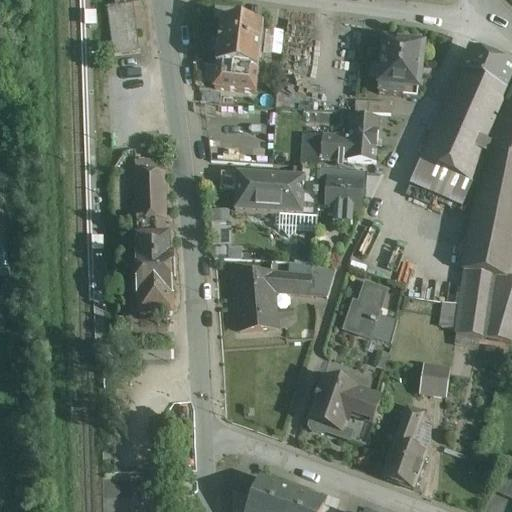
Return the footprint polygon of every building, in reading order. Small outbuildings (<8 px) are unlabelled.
[(139,0),(115,0),(117,8),(117,10),(133,7),(141,6),(139,0)] [(117,8),(107,10),(114,58),(139,55),(133,7),(117,10),(117,8)] [(96,15),(85,15),(85,29),(96,29),(96,15)] [(264,30),(222,25),(217,69),(259,74),(264,30)] [(282,56),(283,31),(266,30),(265,55),(282,56)] [(424,49),(385,44),(380,88),(379,97),(404,100),(405,91),(420,92),(421,77),(422,77),(423,66),(424,49)] [(511,80),(511,69),(479,56),(469,79),(507,94),(511,80)] [(259,74),(217,69),(215,90),(256,95),(259,74)] [(475,210),(463,272),(466,273),(491,136),(504,106),(503,105),(507,94),(469,79),(459,75),(413,183),(475,210)] [(511,95),(507,107),(504,106),(491,136),(511,145),(511,95)] [(392,106),(355,104),(355,116),(391,118),(392,106)] [(379,123),(351,120),(349,141),(347,165),(376,167),(379,123)] [(511,145),(491,136),(466,273),(495,279),(510,283),(511,275),(511,145)] [(349,141),(323,139),(322,163),(347,165),(349,141)] [(215,142),(215,162),(244,162),(244,141),(215,142)] [(163,164),(135,165),(136,178),(164,177),(163,164)] [(303,171),(295,170),(294,181),(302,182),(303,171)] [(321,173),(303,171),(302,182),(304,182),(302,219),(317,220),(318,220),(318,213),(320,183),(321,173)] [(338,174),(321,172),(321,173),(320,183),(329,184),(329,183),(337,184),(337,183),(338,174)] [(167,241),(157,241),(156,222),(165,222),(164,177),(136,178),(137,221),(140,318),(154,318),(168,317),(172,317),(171,283),(174,283),(173,262),(168,262),(167,241)] [(238,178),(223,177),(222,193),(237,194),(238,180),(238,178)] [(294,181),(238,178),(238,180),(237,194),(236,213),(235,215),(277,218),(302,219),(304,182),(302,182),(294,181)] [(329,184),(320,183),(318,213),(327,214),(329,184)] [(363,186),(337,184),(337,183),(337,184),(329,183),(327,214),(327,215),(334,215),(334,227),(353,228),(353,216),(361,217),(363,186)] [(302,219),(277,218),(276,229),(279,232),(282,233),(288,239),(288,240),(289,240),(289,239),(295,233),(316,235),(317,220),(302,219)] [(103,240),(92,240),(92,254),(103,254),(103,240)] [(284,251),(271,251),(271,264),(284,264),(284,251)] [(311,268),(289,266),(288,278),(312,280),(311,268)] [(336,270),(311,268),(312,280),(333,282),(336,270)] [(466,273),(461,308),(457,332),(457,337),(480,340),(486,341),(495,279),(466,273)] [(272,276),(234,279),(240,335),(277,332),(274,296),(272,276)] [(288,278),(272,276),(274,296),(313,299),(312,280),(288,278)] [(333,282),(312,280),(313,299),(327,301),(333,282)] [(366,287),(356,317),(351,315),(345,333),(392,349),(397,331),(376,324),(386,294),(366,287)] [(461,308),(445,305),(441,329),(457,332),(461,308)] [(480,340),(457,337),(455,347),(479,350),(480,340)] [(379,351),(374,367),(385,370),(390,354),(379,351)] [(451,373),(424,369),(420,396),(447,400),(451,373)] [(382,400),(324,380),(310,422),(312,422),(328,429),(329,429),(343,433),(348,418),(373,427),(382,400)] [(408,411),(396,445),(411,450),(423,417),(408,411)] [(328,429),(312,422),(309,429),(311,433),(322,436),(325,435),(326,435),(328,429)] [(396,445),(383,481),(413,493),(427,456),(411,450),(396,445)] [(511,475),(503,472),(493,493),(511,502),(511,475)] [(289,511),(295,497),(261,484),(253,507),(250,511),(289,511)] [(321,511),(323,507),(295,497),(289,511),(321,511)] [(250,511),(253,507),(234,500),(234,511),(250,511)]
